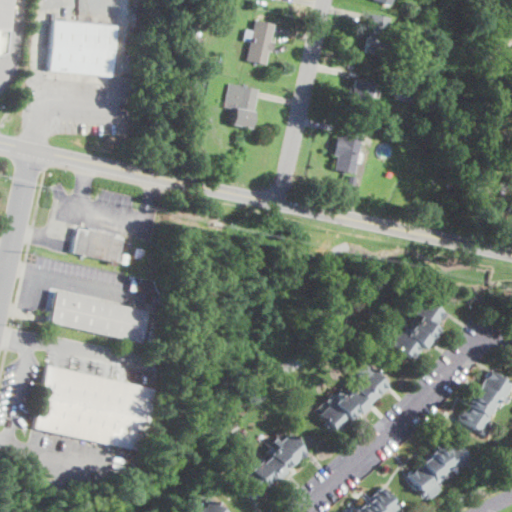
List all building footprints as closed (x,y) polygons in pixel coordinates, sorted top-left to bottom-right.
[(9,0),(4,53),(1,53),(0,53),(0,0),(9,0)] [(383,38),(379,56),(360,52),(369,14),(383,17),(387,18),(385,29),(383,38)] [(113,25),(108,76),(106,76),(45,70),(45,69),(49,19),(66,21),(113,25)] [(415,21),(413,34),(404,33),(406,19),(415,21)] [(271,25),(270,31),(267,41),(271,42),(270,46),(269,48),(269,52),(265,51),(262,64),(244,60),(248,42),(241,40),(243,29),(250,31),(253,20),(254,20),(271,24),(271,25)] [(200,36),(198,54),(188,53),(189,49),(185,48),(186,38),(191,38),(191,35),(200,36)] [(371,83),(369,89),(368,96),(364,114),(363,113),(345,109),(347,99),(344,98),(347,88),(349,88),(350,87),(350,85),(351,79),(370,83),(371,83)] [(253,96),(247,128),(245,128),(229,125),(233,106),(233,103),(227,102),(223,101),(227,84),(238,86),(255,89),(255,91),(253,96)] [(413,88),(410,103),(394,99),(397,84),(413,88)] [(188,113),(188,120),(180,119),(181,112),(188,113)] [(461,125),(458,132),(452,129),(455,122),(461,125)] [(359,130),(358,139),(356,147),(355,150),(353,161),(351,170),(351,173),(331,169),(334,156),(330,155),(330,152),(331,149),(334,136),(337,137),(338,132),(339,126),(340,124),(360,128),(359,130)] [(506,135),(506,144),(498,143),(498,135),(506,135)] [(353,175),(351,184),(344,182),(347,173),(353,175)] [(83,227),(112,233),(111,236),(120,237),(117,250),(114,262),(69,252),(69,251),(74,227),(82,229),(83,227)] [(142,249),(140,259),(132,257),(135,247),(142,249)] [(128,255),(126,265),(118,263),(121,253),(128,255)] [(144,311),(137,342),(46,322),(44,322),(46,315),(46,314),(47,311),(51,290),(144,310),(144,311)] [(421,297),(426,300),(427,298),(430,300),(428,302),(430,304),(433,300),(437,303),(434,306),(440,310),(444,313),(434,327),(437,330),(430,340),(428,339),(422,349),(420,348),(411,361),(402,355),(396,350),(385,342),(387,339),(391,342),(393,339),(394,337),(393,336),(397,331),(403,335),(410,326),(411,326),(417,318),(407,310),(409,306),(413,309),(421,298),(421,297)] [(156,330),(154,342),(144,340),(146,329),(156,330)] [(359,362),(362,365),(364,363),(373,373),(376,370),(381,374),(378,377),(383,383),(387,387),(375,398),(373,396),(369,400),(365,403),(364,404),(366,407),(361,411),(358,414),(358,415),(356,413),(353,416),(335,433),(331,429),(329,426),(326,428),(322,424),(325,421),(318,413),(320,411),(327,405),(323,401),(327,398),(331,402),(340,394),(343,396),(350,389),(345,384),(353,376),(349,371),(359,362)] [(135,449),(135,450),(102,443),(45,430),(31,427),(30,427),(43,365),(45,365),(147,388),(149,388),(135,449)] [(510,384),(506,389),(502,396),(505,399),(503,402),(498,399),(497,402),(493,399),(489,405),(486,409),(482,416),(486,418),(487,419),(486,420),(480,429),(484,432),(481,435),(470,428),(467,427),(459,421),(454,418),(464,403),(465,401),(473,389),(474,386),(476,384),(478,385),(487,370),(488,370),(510,384)] [(288,434),(293,440),(296,437),(300,441),(299,442),(297,444),(301,449),(303,452),(304,453),(290,464),(290,465),(289,463),(286,465),(281,470),(283,472),(281,473),(278,476),(273,481),(271,479),(267,483),(263,486),(265,488),(253,499),(252,498),(245,489),(232,474),(234,473),(234,472),(238,477),(247,469),(274,446),(269,441),(273,437),(274,438),(278,443),(287,434),(288,434)] [(452,441),(469,465),(468,466),(465,468),(463,465),(459,468),(459,469),(455,472),(454,472),(454,471),(450,466),(431,480),(435,485),(438,489),(437,489),(434,492),(431,488),(425,493),(420,496),(412,484),(405,474),(411,470),(419,465),(417,462),(427,455),(426,453),(433,448),(436,446),(437,448),(438,449),(450,441),(451,440),(452,441)] [(388,498),(400,511),(349,511),(358,505),(359,506),(367,499),(366,497),(379,487),(381,489),(388,498)] [(214,505),(222,510),(224,511),(197,511),(201,507),(201,508),(204,504),(200,501),(201,500),(203,497),(214,505)]
